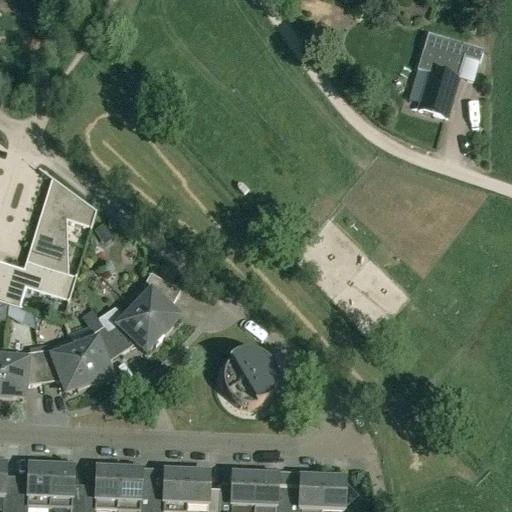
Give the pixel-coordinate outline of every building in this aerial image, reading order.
[(429,76),(418,114),(446,123),(457,85),(429,76)] [(57,188),(31,269),(75,283),(67,280),(66,225),(90,233),(95,217),(57,188)] [(68,306),(75,283),(31,269),(27,282),(0,273),(0,307),(18,313),(24,293),(68,306)] [(149,298),(134,314),(163,342),(172,333),(169,330),(177,322),(168,314),(179,296),(150,279),(142,291),(149,298)] [(64,318),(51,314),(49,323),(61,327),(64,318)] [(154,351),(163,342),(134,314),(124,324),(117,317),(100,328),(120,358),(136,348),(144,356),(152,349),(154,351)] [(85,330),(87,332),(89,335),(100,328),(96,322),(85,330)] [(94,346),(73,354),(88,392),(100,387),(99,384),(109,380),(104,369),(120,358),(100,328),(89,335),(92,339),(94,346)] [(51,355),(38,357),(42,388),(61,385),(65,397),(75,393),(76,396),(88,392),(73,354),(53,361),(51,355)] [(23,391),(42,388),(38,357),(24,359),(24,366),(3,366),(0,393),(0,404),(12,405),(12,402),(22,403),(23,391)] [(269,368),(265,364),(263,363),(261,362),(258,360),(255,359),(253,359),(250,359),(247,359),(243,359),(242,360),(238,361),(237,362),(234,363),(232,365),(230,367),(228,369),(226,372),(225,373),(224,376),(223,378),(223,380),(222,382),(222,385),(222,387),(222,389),(223,391),(223,393),(224,395),(224,396),(225,398),(226,400),(273,372),(269,368)] [(277,387),(277,383),(277,381),(277,379),(276,377),(275,375),(274,374),(273,372),(226,400),(228,403),(231,406),(234,409),(238,411),(242,412),(246,413),(250,414),(254,413),(257,413),(259,412),(262,411),(265,409),(267,407),(270,404),(271,403),(272,401),(274,398),(275,395),(276,393),(276,391),(277,387)] [(5,470),(0,469),(0,501),(3,501),(2,511),(14,511),(16,481),(4,480),(5,470)] [(27,471),(27,481),(16,481),(14,511),(26,511),(27,511),(35,511),(48,511),(48,503),(50,472),(27,471)] [(50,472),(48,503),(48,511),(82,511),(83,490),(72,490),(72,473),(50,472)] [(82,511),(116,511),(118,474),(95,473),(94,491),(83,490),(82,511)] [(116,511),(150,511),(151,495),(139,494),(140,475),(118,474),(116,511)] [(163,476),(162,495),(151,495),(150,511),(184,511),(186,477),(163,476)] [(206,510),(206,511),(218,511),(219,494),(207,494),(208,478),(186,477),(184,511),(185,511),(186,509),(206,510)] [(230,489),(219,489),(219,494),(218,511),(252,511),(254,480),(231,479),(230,489)] [(276,481),(254,480),(252,511),(253,511),(254,511),(259,511),(286,511),(287,497),(275,497),(276,481)] [(298,498),(287,497),(286,511),(320,511),(321,483),(299,482),(298,498)] [(346,508),(351,504),(355,500),(347,492),(343,492),(344,484),(321,483),(320,511),(342,511),(343,508),(346,508)]
